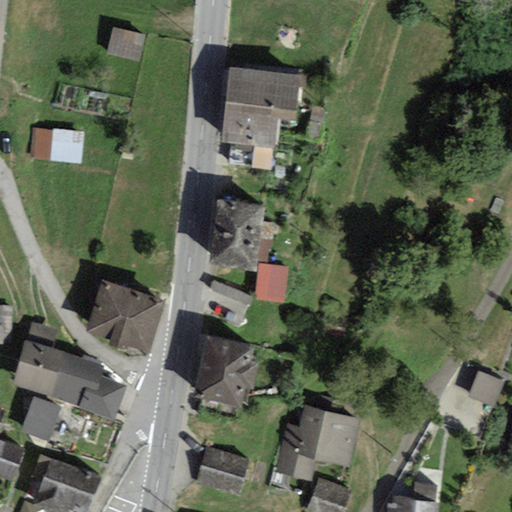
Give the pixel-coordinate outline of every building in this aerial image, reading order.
[(146,36),(112,29),(106,54),(140,62),(146,36)] [(307,76),(229,68),(221,143),(274,148),(277,119),(295,121),(299,87),(306,88),(307,76)] [(84,132),(32,129),(30,159),(81,163),(84,132)] [(264,207),(217,201),(209,266),(256,271),(264,207)] [(288,267),(258,264),(254,300),(284,303),(288,267)] [(166,300),(102,280),(85,333),(110,341),(108,346),(126,351),(128,347),(149,354),(166,300)] [(251,297),(213,281),(205,298),(242,316),(251,297)] [(33,323),(27,341),(51,348),(56,330),(33,323)] [(254,347),(206,336),(192,397),(240,409),(245,389),(252,390),(258,363),(250,361),(254,347)] [(27,341),(25,340),(11,384),(50,396),(64,353),(51,348),(27,341)] [(103,366),(64,353),(50,396),(79,406),(77,409),(115,422),(127,387),(99,378),(103,366)] [(505,382),(478,371),(467,396),(494,408),(505,382)] [(60,408),(32,397),(20,431),(48,441),(60,408)] [(360,419),(303,406),(298,428),(287,426),(276,474),(311,482),(316,461),(348,468),(360,419)] [(25,450),(0,439),(0,477),(11,482),(25,450)] [(249,460),(206,448),(196,483),(239,495),(249,460)] [(101,477),(41,455),(24,502),(52,511),(67,511),(70,505),(88,511),(101,477)] [(344,511),(352,491),(318,478),(305,511),(344,511)] [(386,511),(438,511),(440,503),(392,497),(391,504),(387,503),(386,511)]
